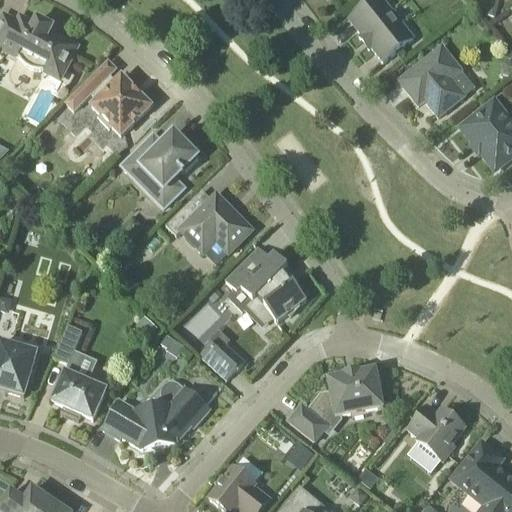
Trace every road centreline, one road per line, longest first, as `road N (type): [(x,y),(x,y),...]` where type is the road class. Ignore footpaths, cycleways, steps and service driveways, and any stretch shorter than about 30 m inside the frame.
road 1 (residential): [(348,342),(328,277),(243,161),(184,93),(111,28),(64,0)]
road 2 (residential): [(511,209),(433,182),(274,0)]
road 3 (residential): [(170,511),(284,387),(348,342)]
road 4 (residential): [(511,417),(453,371),(398,347),(348,342)]
road 5 (residential): [(146,511),(66,464),(0,439)]
